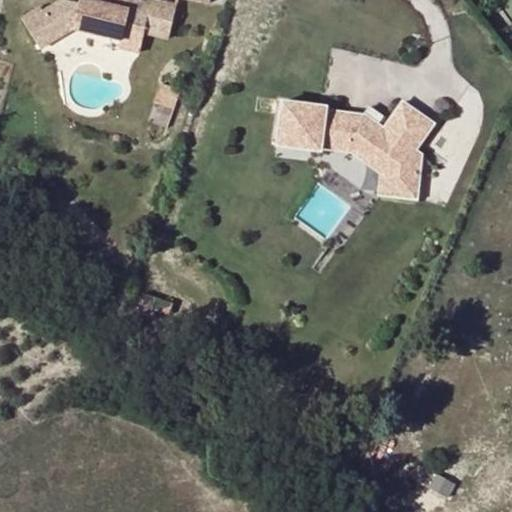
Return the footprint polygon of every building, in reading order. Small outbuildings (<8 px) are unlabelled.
[(21,18),(39,47),(72,27),(120,39),(123,26),(143,31),(167,37),(174,5),(151,0),(149,0),(148,4),(130,0),(114,0),(113,8),(80,0),(78,0),(77,5),(60,1),(41,12),(39,7),(21,18)] [(213,0),(181,0),(182,1),(212,8),(213,0)] [(143,31),(123,26),(120,39),(117,51),(137,55),(143,31)] [(181,90),(162,84),(155,103),(174,109),(181,90)] [(325,107),(282,103),(278,145),(320,151),(321,146),(352,152),(381,175),(409,176),(415,152),(433,125),(402,103),(384,131),(377,126),(364,117),(325,111),(325,107)] [(370,108),(364,117),(377,126),(382,117),(370,108)] [(409,176),(381,175),(378,196),(413,200),(422,156),(415,152),(409,176)] [(429,471),(421,485),(449,500),(457,486),(429,471)] [(412,503),(414,504),(429,511),(442,511),(449,500),(421,485),(412,503)]
